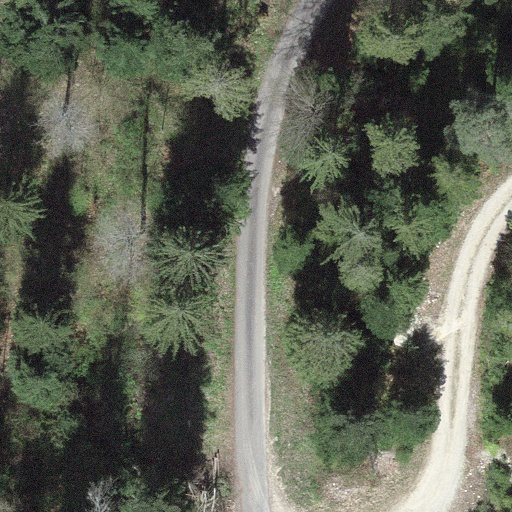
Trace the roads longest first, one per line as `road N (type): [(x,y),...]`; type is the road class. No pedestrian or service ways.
road 1 (unclassified): [(252,511),(248,215),(267,93),(316,0)]
road 2 (track): [(409,511),(439,462),(442,332),(472,237),(511,196)]
